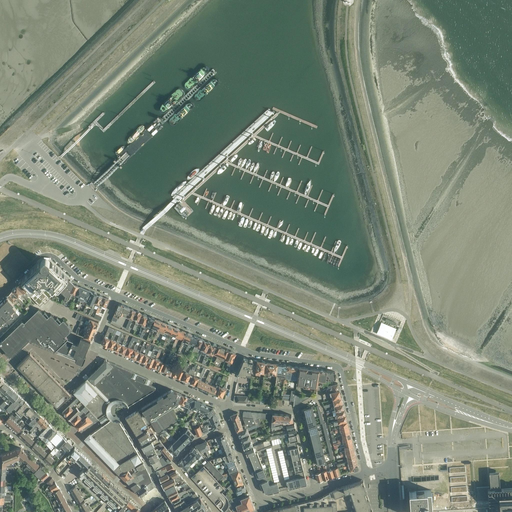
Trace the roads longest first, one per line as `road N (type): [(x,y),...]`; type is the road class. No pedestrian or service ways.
road 1 (secondary): [(350,360),(72,242),(22,233),(0,238)]
road 2 (residential): [(241,350),(340,371),(365,473)]
road 3 (residential): [(170,383),(94,349),(115,295)]
road 4 (residential): [(0,295),(46,256),(115,295)]
road 5 (unknown): [(106,320),(232,376)]
road 6 (residential): [(115,295),(241,350)]
road 7 (residential): [(229,427),(193,441),(173,461),(218,511)]
